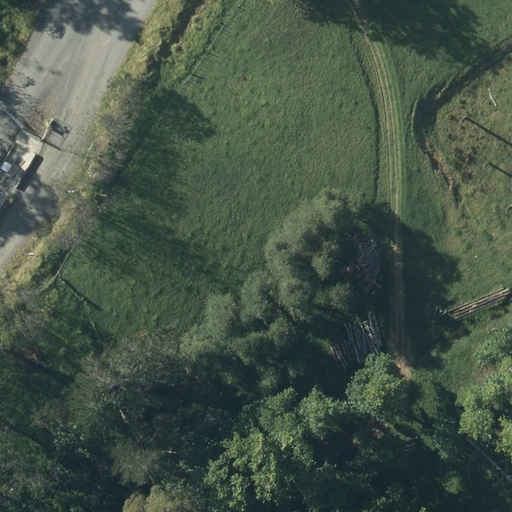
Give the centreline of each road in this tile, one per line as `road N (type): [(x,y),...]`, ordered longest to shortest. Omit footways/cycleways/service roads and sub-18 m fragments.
road 1 (track): [(123,0),(53,176),(0,252)]
road 2 (track): [(0,120),(91,0)]
